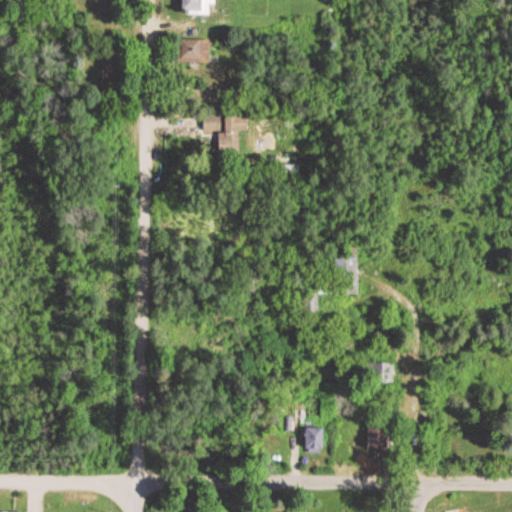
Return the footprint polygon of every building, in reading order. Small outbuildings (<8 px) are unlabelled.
[(183,0),(183,15),(218,15),(217,0),(183,0)] [(211,40),(182,40),(182,65),(211,65),(211,40)] [(227,114),(227,133),(251,133),(251,114),(227,114)] [(379,333),(388,354),(399,349),(389,329),(379,333)] [(395,364),(364,364),(364,379),(395,379),(395,364)] [(392,427),(369,427),(369,450),(392,450),(392,427)] [(307,454),(328,454),(328,428),(307,428),(307,454)]
